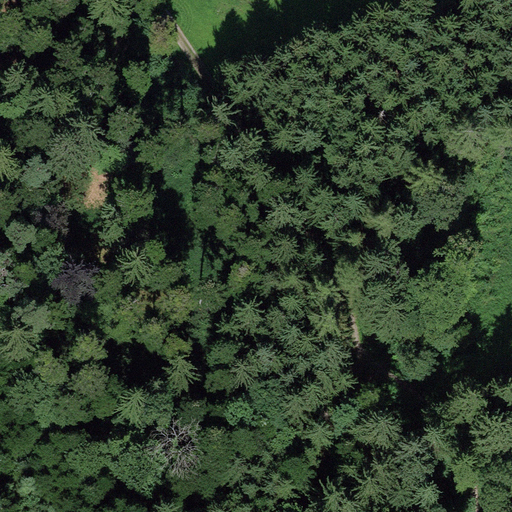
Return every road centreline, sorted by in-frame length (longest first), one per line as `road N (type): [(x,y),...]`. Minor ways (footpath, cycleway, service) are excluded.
road 1 (track): [(308,511),(346,437),(362,336),(155,0)]
road 2 (track): [(0,210),(107,85),(155,0)]
